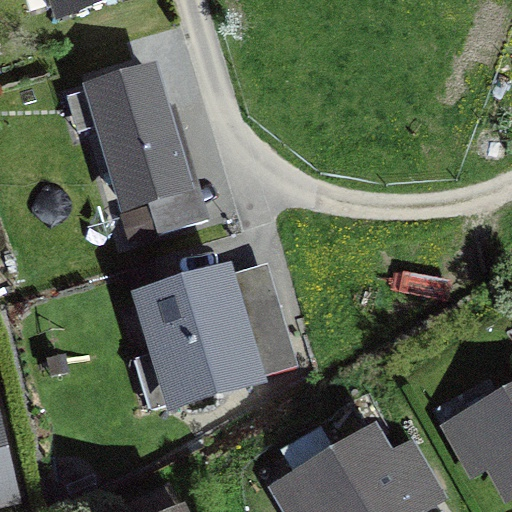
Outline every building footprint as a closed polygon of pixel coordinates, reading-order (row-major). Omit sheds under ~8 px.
[(68,0),(75,20),(137,0),(68,0)] [(118,199),(185,179),(153,77),(87,97),(118,199)] [(166,406),(250,379),(218,282),(134,309),(166,406)] [(511,392),(469,417),(511,491),(511,392)] [(0,499),(17,495),(0,431),(0,499)] [(286,511),(398,511),(408,506),(363,433),(272,489),(286,511)]
